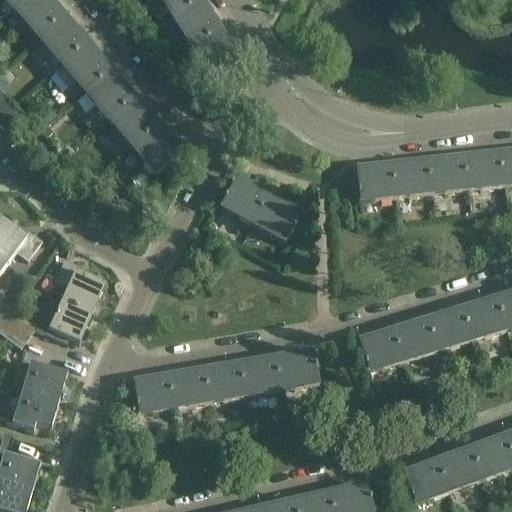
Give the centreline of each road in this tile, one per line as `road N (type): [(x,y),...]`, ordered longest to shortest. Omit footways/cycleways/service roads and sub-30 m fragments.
road 1 (residential): [(112,354),(152,362),(326,335),(511,280)]
road 2 (residential): [(177,511),(377,466),(511,414)]
road 3 (residential): [(511,121),(352,130),(308,107),(284,81)]
road 4 (residential): [(209,155),(73,0)]
road 5 (residential): [(150,274),(82,236),(2,158)]
road 6 (residential): [(63,511),(112,354)]
road 7 (residential): [(150,274),(209,155)]
